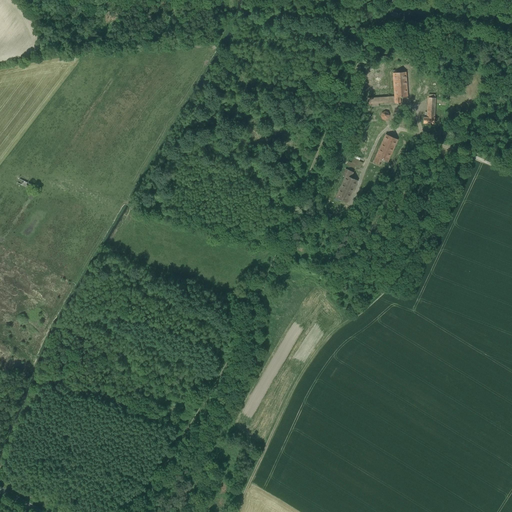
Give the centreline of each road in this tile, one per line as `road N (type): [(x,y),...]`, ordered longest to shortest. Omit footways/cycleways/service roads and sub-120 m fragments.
road 1 (track): [(389,0),(237,347),(139,511)]
road 2 (track): [(236,511),(301,367),(400,270),(446,146)]
road 3 (track): [(109,197),(409,298)]
